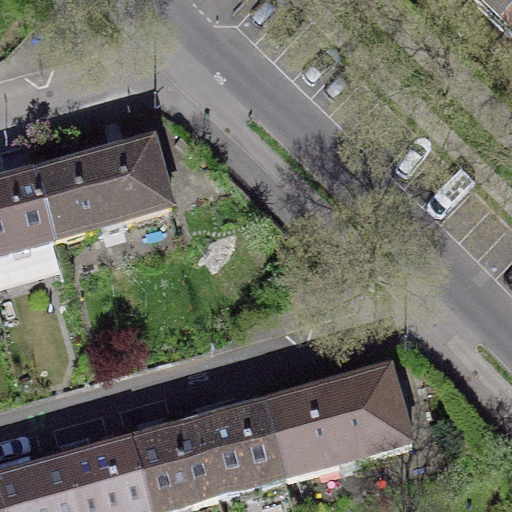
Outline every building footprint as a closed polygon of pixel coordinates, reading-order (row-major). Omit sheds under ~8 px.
[(511,23),(511,0),(471,0),(482,10),(489,2),(511,23)] [(87,166),(36,181),(55,248),(171,215),(152,148),(87,166)] [(4,190),(0,190),(0,263),(55,248),(36,181),(4,190)] [(335,393),(266,412),(287,486),(410,451),(389,378),(335,393)] [(239,420),(199,431),(219,505),(287,486),(266,412),(239,420)] [(171,439),(132,450),(150,511),(193,511),(219,505),(199,431),(171,439)] [(92,461),(63,469),(75,511),(150,511),(132,450),(92,461)] [(33,478),(0,487),(0,500),(3,511),(75,511),(63,469),(33,478)]
